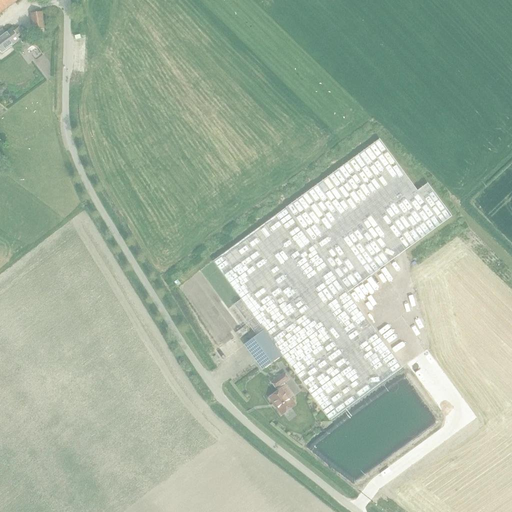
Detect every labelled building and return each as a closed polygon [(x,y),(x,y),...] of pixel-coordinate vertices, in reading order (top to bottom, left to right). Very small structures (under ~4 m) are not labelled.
[(0,0),(0,12),(16,0),(0,0)] [(35,30),(44,28),(42,13),(32,14),(35,30)] [(0,53),(1,55),(19,41),(11,30),(0,38),(0,53)] [(28,52),(33,49),(29,43),(24,46),(28,52)] [(213,261),(241,300),(234,305),(256,336),(244,345),(262,370),(282,356),(329,421),(402,368),(347,292),(452,216),(428,183),(418,191),(380,139),(213,261)] [(245,325),(235,333),(239,338),(249,331),(245,325)] [(278,391),(269,398),(282,415),(296,405),(286,392),(289,390),(284,383),(289,379),(284,373),(271,382),(276,389),(276,388),(278,391)]
